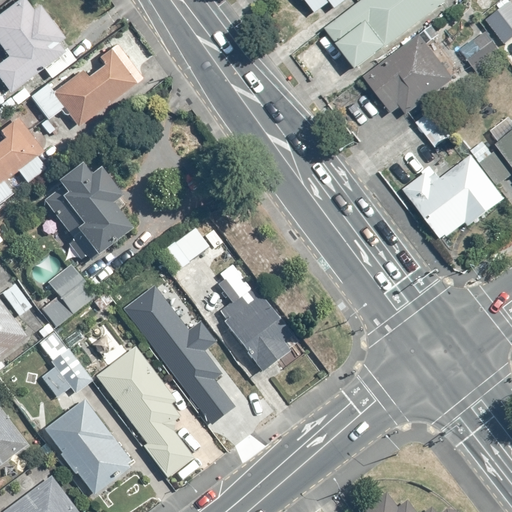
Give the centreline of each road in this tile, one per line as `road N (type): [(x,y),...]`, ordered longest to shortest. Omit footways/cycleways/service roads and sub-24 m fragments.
road 1 (secondary): [(420,367),(309,224),(272,129)]
road 2 (secondary): [(272,129),(358,202),(449,343)]
road 3 (secondary): [(252,511),(420,367)]
road 4 (secondary): [(272,129),(177,0)]
road 5 (secondary): [(511,481),(420,367)]
